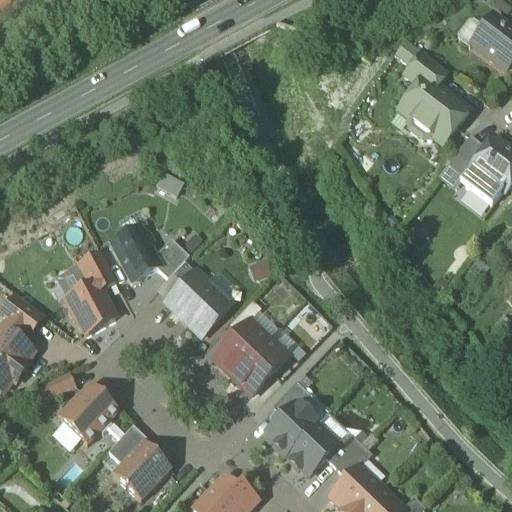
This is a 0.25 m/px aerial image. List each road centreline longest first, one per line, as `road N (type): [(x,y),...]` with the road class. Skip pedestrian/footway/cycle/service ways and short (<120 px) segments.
road 1 (secondary): [(0,142),(261,0)]
road 2 (residential): [(298,511),(131,351)]
